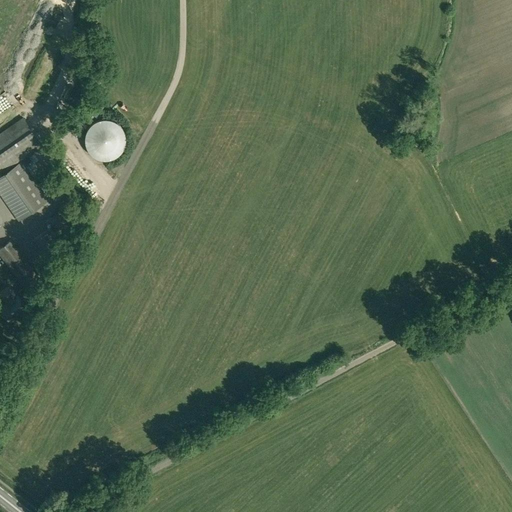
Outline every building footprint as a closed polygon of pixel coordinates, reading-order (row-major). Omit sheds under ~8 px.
[(0,119),(6,117),(15,110),(12,101),(4,92),(0,93),(0,119)] [(0,172),(41,144),(23,118),(0,133),(0,172)] [(112,146),(111,137),(91,138),(93,161),(124,159),(123,145),(112,146)] [(21,161),(0,175),(0,194),(18,220),(48,199),(21,161)] [(44,257),(62,245),(51,227),(33,239),(44,257)] [(0,253),(22,285),(36,275),(11,240),(0,247),(0,253)] [(0,293),(6,303),(0,307),(0,309),(8,321),(27,308),(17,295),(16,295),(9,285),(0,291),(0,293)]
